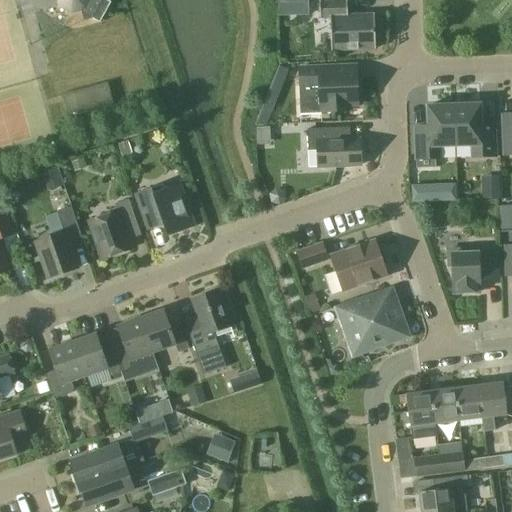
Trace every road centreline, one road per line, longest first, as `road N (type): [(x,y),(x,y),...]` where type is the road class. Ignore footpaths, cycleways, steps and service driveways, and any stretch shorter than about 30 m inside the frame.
road 1 (residential): [(387,188),(243,234),(204,261),(42,318),(26,304),(0,313)]
road 2 (residential): [(446,352),(394,360),(380,374),(390,511)]
road 3 (residential): [(446,352),(387,188)]
road 4 (residential): [(387,188),(382,94),(389,78),(409,69)]
